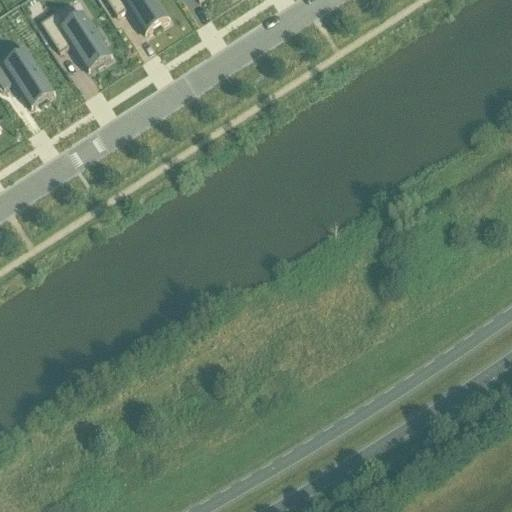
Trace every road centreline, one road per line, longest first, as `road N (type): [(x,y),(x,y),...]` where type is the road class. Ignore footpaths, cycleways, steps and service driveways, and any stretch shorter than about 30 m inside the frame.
road 1 (residential): [(0,210),(335,0)]
road 2 (primary): [(511,316),(202,511)]
road 3 (primary): [(275,511),(511,360)]
